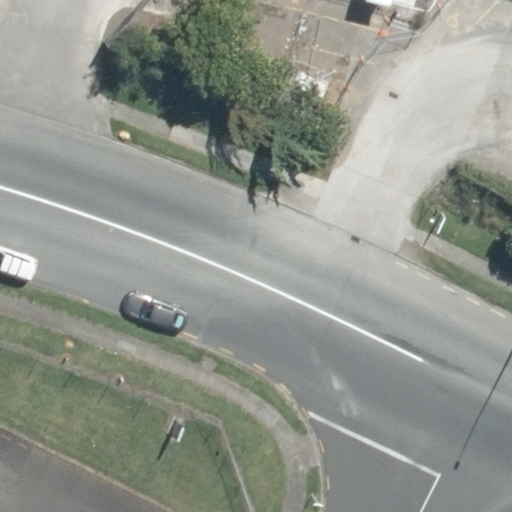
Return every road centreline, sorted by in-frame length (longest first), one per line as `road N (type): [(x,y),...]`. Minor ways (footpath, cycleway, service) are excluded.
road 1 (secondary): [(0,185),(243,274),(489,391)]
road 2 (unclassified): [(426,511),(489,391)]
